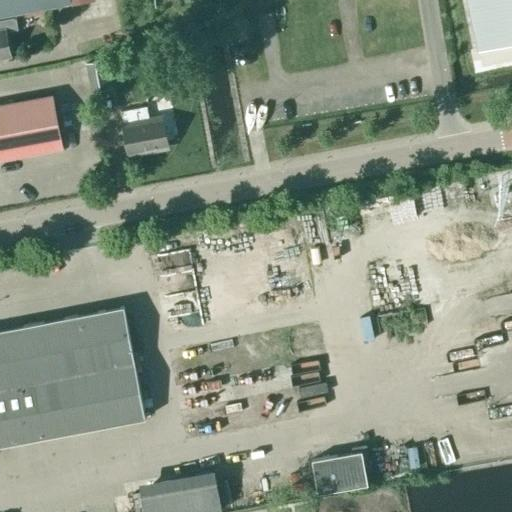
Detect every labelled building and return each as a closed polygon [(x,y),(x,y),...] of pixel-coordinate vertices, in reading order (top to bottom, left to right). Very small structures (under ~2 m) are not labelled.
[(0,0),(0,16),(71,3),(69,0),(0,0)] [(511,42),(511,0),(471,0),(482,49),(511,42)] [(0,58),(11,57),(7,32),(18,30),(15,18),(0,20),(0,58)] [(86,64),(91,93),(109,89),(104,61),(86,64)] [(161,82),(148,85),(150,95),(164,92),(161,82)] [(163,119),(149,122),(144,94),(118,99),(128,153),(168,145),(163,119)] [(0,106),(0,156),(60,145),(51,97),(0,106)] [(511,201),(511,189),(494,193),(497,205),(511,201)] [(0,445),(145,418),(123,306),(0,329),(0,445)] [(317,493),(367,485),(365,470),(370,469),(365,445),(353,447),(353,452),(312,459),(317,493)] [(144,511),(210,511),(222,510),(216,479),(141,492),(144,511)]
